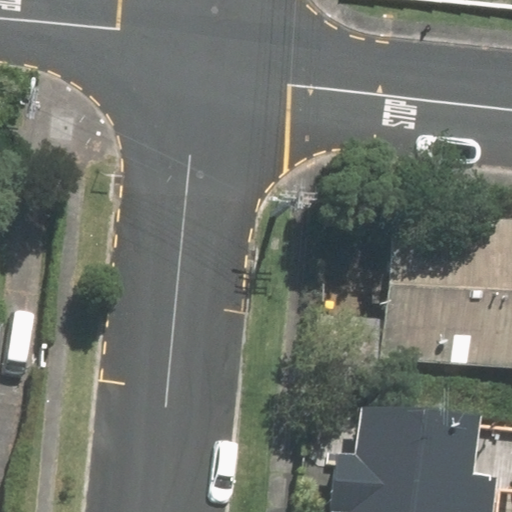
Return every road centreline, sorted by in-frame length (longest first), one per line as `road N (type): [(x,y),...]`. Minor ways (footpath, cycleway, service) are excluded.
road 1 (residential): [(198,53),(156,511)]
road 2 (residential): [(511,110),(288,85),(198,53)]
road 3 (residential): [(198,53),(120,29),(0,18)]
